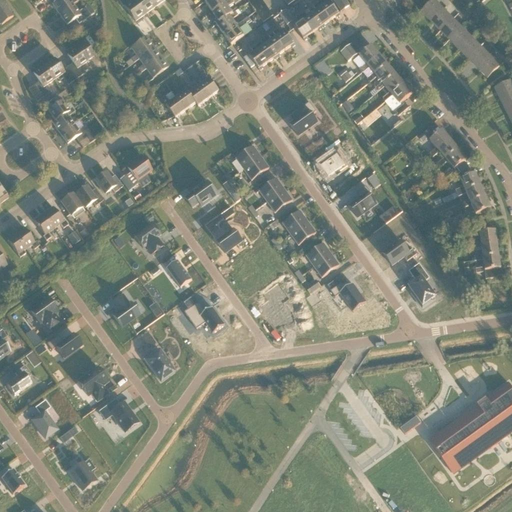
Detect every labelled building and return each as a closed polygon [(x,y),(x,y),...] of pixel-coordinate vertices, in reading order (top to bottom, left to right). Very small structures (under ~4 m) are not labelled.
[(58,0),(51,5),(59,16),(73,6),(80,1),(79,0),(58,0)] [(117,0),(119,3),(123,8),(124,8),(136,23),(146,16),(134,0),(133,1),(127,5),(123,0),(117,0)] [(132,0),(133,1),(134,0),(146,16),(156,8),(149,0),(132,0)] [(149,0),(156,8),(166,1),(164,0),(149,0)] [(225,4),(222,0),(209,0),(205,3),(213,13),(225,4)] [(231,0),(230,0),(225,4),(213,13),(220,23),(220,24),(233,15),(233,14),(228,8),(234,3),(231,0)] [(254,9),(263,3),(261,0),(257,0),(250,5),(254,9)] [(316,0),(315,1),(330,22),(336,17),(337,19),(340,16),(328,0),(325,0),(323,2),(321,0),(316,0)] [(341,12),(345,9),(350,6),(345,0),(334,0),(334,1),(341,12)] [(421,13),(431,22),(443,10),(434,0),(429,5),(421,13)] [(324,26),(330,22),(315,1),(311,4),(316,12),(312,15),(322,29),(325,27),(324,26)] [(257,14),(267,7),(263,3),(254,9),(257,14)] [(73,6),(59,16),(67,26),(75,20),(79,25),(94,14),(89,7),(86,9),(85,8),(78,13),(73,6)] [(5,7),(0,10),(0,23),(2,26),(13,17),(5,7)] [(260,19),(270,12),(267,7),(257,14),(260,19)] [(237,27),(232,20),(241,14),(238,10),(233,14),(233,15),(220,24),(220,23),(217,25),(224,36),(237,27)] [(279,16),(287,26),(294,21),(286,10),(279,16)] [(302,10),(298,14),(312,34),(318,30),(319,31),(322,29),(312,15),(308,18),(302,10)] [(440,32),(453,19),(443,10),(431,22),(440,32)] [(270,12),(260,19),(264,23),(273,17),(270,12)] [(312,34),(298,14),(293,17),(299,24),(294,28),(305,42),(307,40),(306,39),(312,34)] [(249,18),(243,22),(246,26),(252,22),(249,18)] [(450,41),(462,29),(453,19),(440,32),(450,41)] [(243,22),(237,27),(224,36),(232,46),(244,37),(240,31),(246,26),(243,22)] [(266,25),(271,31),(285,51),(291,47),(292,49),(295,46),(285,32),(280,35),(275,28),(274,29),(269,23),(266,25)] [(479,32),(485,39),(489,35),(483,28),(479,32)] [(459,51),(472,38),(462,29),(450,41),(459,51)] [(285,51),(271,31),(266,34),(272,41),(267,45),(277,59),(280,57),(279,55),(285,51)] [(494,37),(489,41),(494,46),(498,41),(494,37)] [(138,59),(154,48),(146,38),(131,49),(136,57),(125,64),(128,68),(139,60),(138,59)] [(481,48),(472,38),(459,51),(468,60),(481,48)] [(277,59),(267,45),(263,48),(258,40),(253,43),(268,64),(273,60),(275,61),(277,59)] [(268,64),(253,43),(249,47),(254,54),(250,58),(248,56),(244,59),(251,69),(255,66),(260,72),(263,69),(262,68),(268,64)] [(67,68),(76,80),(84,74),(80,68),(94,58),(84,44),(67,56),(73,64),(67,68)] [(358,55),(350,46),(341,53),(348,62),(358,55)] [(362,74),(369,68),(368,67),(380,57),(372,47),(360,57),(366,65),(359,71),(362,74)] [(145,69),(161,58),(154,48),(138,59),(139,60),(143,66),(138,70),(140,74),(146,70),(145,69)] [(478,70),(490,57),(481,48),(468,60),(478,70)] [(376,77),(388,66),(380,57),(368,67),(369,68),(374,74),(367,80),(370,84),(377,78),(376,77)] [(500,67),(490,57),(478,70),(487,79),(500,67)] [(168,68),(161,58),(145,69),(146,70),(150,76),(145,80),(148,84),(153,80),(153,79),(168,68)] [(76,80),(67,68),(63,71),(54,60),(44,67),(53,81),(61,76),(68,86),(76,80)] [(324,79),(332,73),(325,62),(316,67),(324,79)] [(194,79),(200,74),(194,66),(188,70),(194,79)] [(376,77),(377,78),(382,84),(375,90),(378,93),(385,88),(384,86),(396,76),(388,66),(376,77)] [(53,81),(44,67),(33,75),(39,83),(34,87),(43,99),(51,93),(46,87),(53,81)] [(352,79),(347,73),(341,78),(346,84),(352,79)] [(391,96),(404,85),(396,76),(384,86),(385,88),(390,94),(383,99),(386,103),(393,97),(391,96)] [(200,88),(209,100),(220,93),(210,80),(204,85),(199,79),(195,82),(199,88),(200,88)] [(501,101),(511,95),(511,84),(510,82),(495,90),(501,101)] [(412,95),(404,85),(391,96),(393,97),(386,103),(391,109),(394,112),(398,118),(404,112),(409,109),(404,102),(412,95)] [(200,88),(199,88),(194,92),(190,86),(186,89),(188,92),(197,104),(196,104),(199,108),(209,100),(200,88)] [(187,112),(196,104),(197,104),(188,92),(181,97),(176,90),(172,93),(177,99),(187,112)] [(47,112),(55,122),(73,110),(74,109),(68,102),(71,100),(65,92),(53,100),(56,105),(47,112)] [(187,112),(177,99),(172,93),(166,97),(162,101),(171,112),(176,120),(186,112),(187,112)] [(507,113),(511,110),(511,95),(501,101),(507,113)] [(349,115),(355,110),(349,102),(343,106),(349,115)] [(299,119),(285,128),(293,140),(313,126),(307,119),(312,116),(305,107),(295,114),(299,119)] [(59,135),(74,124),(68,117),(75,113),(73,110),(55,122),(51,124),(59,135)] [(357,126),(364,120),(360,115),(353,121),(357,126)] [(74,124),(59,135),(67,146),(75,140),(82,150),(95,141),(85,127),(79,132),(74,124)] [(430,155),(433,158),(439,153),(438,151),(451,141),(443,131),(430,142),(436,149),(430,155)] [(418,138),(422,143),(429,137),(425,132),(418,138)] [(446,161),(459,151),(451,141),(438,151),(439,153),(444,159),(438,164),(440,168),(447,162),(446,161)] [(244,171),(261,158),(253,147),(236,160),(244,171)] [(467,161),(459,151),(446,161),(447,162),(452,168),(445,174),(448,178),(456,172),(455,170),(457,169),(460,174),(468,167),(464,162),(467,161)] [(336,153),(319,165),(328,177),(345,164),(336,153)] [(140,156),(125,167),(130,174),(137,184),(145,178),(152,173),(140,156)] [(261,158),(244,171),(252,182),(269,170),(261,158)] [(110,180),(106,173),(95,181),(105,195),(112,190),(114,194),(123,188),(115,177),(110,180)] [(128,176),(127,176),(135,187),(138,185),(137,184),(130,174),(128,176)] [(458,198),(466,194),(466,193),(480,186),(475,174),(461,181),(465,190),(442,200),(444,204),(458,198)] [(127,176),(119,181),(128,193),(135,188),(135,187),(127,176)] [(375,191),(381,186),(374,176),(368,181),(375,191)] [(267,203),(284,190),(277,180),(260,192),(267,203)] [(193,195),(186,200),(193,210),(200,205),(202,209),(218,197),(208,182),(192,194),(193,195)] [(471,204),(485,197),(480,186),(466,193),(466,194),(470,201),(462,205),(463,209),(471,205),(471,204)] [(86,187),(73,197),(77,203),(80,201),(84,207),(85,209),(92,204),(95,208),(103,202),(95,190),(90,194),(86,187)] [(0,203),(2,204),(8,199),(0,188),(0,203)] [(284,190),(267,203),(276,214),(293,202),(284,190)] [(364,204),(353,212),(361,224),(380,210),(372,199),(374,198),(370,192),(360,199),(364,204)] [(137,193),(132,197),(136,203),(141,200),(137,193)] [(77,203),(73,197),(72,195),(61,203),(70,215),(66,218),(69,223),(74,219),(72,216),(84,207),(80,201),(77,203)] [(490,209),(485,197),(471,204),(471,205),(475,213),(467,216),(468,220),(477,216),(476,215),(490,209)] [(133,205),(130,200),(125,204),(128,208),(133,205)] [(399,214),(395,208),(387,214),(391,220),(399,214)] [(43,215),(54,230),(60,226),(63,230),(68,226),(65,222),(63,223),(53,209),(43,215)] [(291,236),(308,223),(300,212),(283,225),(291,236)] [(54,230),(43,215),(34,222),(44,237),(43,238),(46,242),(51,238),(48,234),(54,230)] [(275,223),(270,227),(273,231),(279,227),(275,223)] [(308,223),(291,236),(299,247),(316,234),(308,223)] [(162,248),(156,240),(160,237),(151,225),(134,238),(143,249),(146,247),(152,256),(162,248)] [(454,225),(442,227),(444,235),(455,233),(454,225)] [(16,235),(26,250),(31,246),(34,250),(39,247),(36,242),(34,244),(24,229),(16,235)] [(89,236),(85,230),(80,234),(84,240),(89,236)] [(234,230),(217,243),(225,254),(243,242),(234,230)] [(482,247),(497,244),(496,232),(480,234),(481,244),(472,245),(473,250),(482,249),(482,247)] [(68,238),(74,246),(80,242),(74,233),(68,238)] [(26,250),(16,235),(7,241),(20,259),(26,255),(23,252),(26,250)] [(401,242),(384,255),(392,266),(404,258),(407,263),(417,256),(413,250),(409,253),(401,242)] [(482,247),(482,249),(483,256),(474,258),(475,262),(484,261),(483,259),(499,257),(497,244),(482,247)] [(315,268),(331,255),(324,245),(306,257),(315,268)] [(238,272),(246,283),(265,269),(257,259),(262,255),(257,249),(248,256),(252,261),(238,272)] [(331,255),(315,268),(322,279),(340,267),(331,255)] [(483,259),(484,261),(485,269),(476,270),(477,274),(485,273),(486,280),(498,279),(497,277),(502,277),(499,257),(483,259)] [(178,262),(167,270),(181,290),(192,282),(178,262)] [(420,265),(409,273),(417,283),(410,288),(419,300),(417,301),(423,309),(433,302),(432,300),(436,298),(425,283),(430,279),(420,265)] [(117,275),(111,266),(91,280),(101,294),(115,285),(119,290),(131,281),(123,271),(117,275)] [(294,291),(301,286),(291,273),(285,278),(294,291)] [(316,282),(306,289),(311,295),(320,288),(316,282)] [(271,302),(264,308),(278,327),(285,322),(286,324),(291,320),(290,318),(291,317),(280,302),(286,298),(278,287),(266,295),(271,302)] [(370,310),(356,291),(349,296),(346,290),(335,298),(339,305),(344,301),(357,319),(370,310)] [(318,302),(314,296),(309,299),(313,306),(318,302)] [(119,312),(113,316),(122,329),(139,316),(130,304),(128,305),(122,297),(113,304),(113,305),(114,305),(117,309),(116,309),(117,310),(118,309),(119,312)] [(49,333),(60,325),(53,315),(57,313),(48,300),(31,312),(40,325),(42,323),(49,333)] [(225,327),(212,309),(206,314),(199,304),(185,314),(197,330),(206,324),(214,335),(225,327)] [(0,361),(10,354),(1,341),(6,338),(2,332),(0,333),(0,361)] [(147,333),(141,338),(149,349),(155,345),(147,333)] [(58,337),(47,345),(52,352),(55,349),(63,360),(82,347),(73,335),(62,343),(58,337)] [(31,343),(34,348),(44,341),(40,336),(31,343)] [(159,351),(145,361),(161,383),(175,373),(159,351)] [(26,358),(34,369),(41,364),(33,353),(26,358)] [(31,376),(24,367),(14,374),(18,379),(7,387),(14,397),(31,385),(26,379),(31,376)] [(98,369),(78,383),(88,397),(91,395),(97,403),(107,395),(102,387),(108,383),(98,369)] [(431,440),(429,442),(452,474),(488,447),(490,451),(501,443),(499,440),(511,430),(511,388),(509,384),(491,397),(478,407),(477,407),(479,409),(465,420),(463,417),(456,422),(443,431),(431,440)] [(40,416),(32,422),(45,440),(57,431),(44,413),(50,409),(45,402),(35,409),(40,416)] [(111,405),(99,413),(105,421),(112,416),(125,434),(138,425),(124,404),(115,411),(111,405)] [(417,417),(400,429),(405,436),(421,424),(417,417)] [(68,433),(59,439),(63,445),(72,439),(68,433)] [(84,465),(70,475),(83,493),(97,483),(84,465)] [(13,471),(1,480),(12,496),(25,487),(13,471)]
